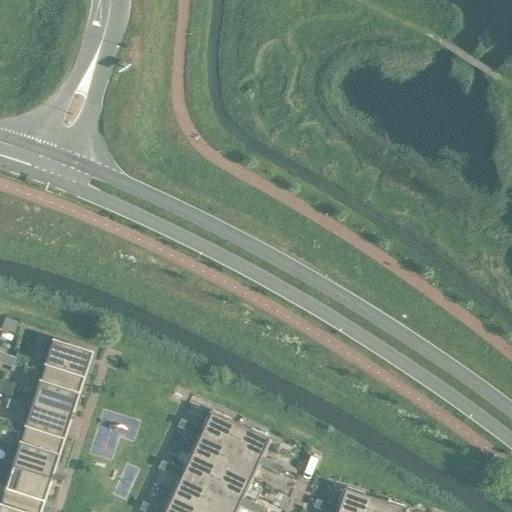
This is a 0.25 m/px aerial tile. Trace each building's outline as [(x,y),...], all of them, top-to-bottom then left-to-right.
[(3,327),(13,331),(16,320),(6,317),(3,327)] [(91,351),(53,338),(46,361),(65,367),(59,386),(78,392),(91,351)] [(15,356),(4,352),(0,361),(12,366),(15,356)] [(71,414),(78,392),(59,386),(65,367),(46,361),(33,402),(71,414)] [(64,435),(71,414),(33,402),(28,400),(21,423),(25,424),(20,441),(39,448),(45,429),(64,435)] [(237,422),(207,408),(199,426),(197,430),(227,444),(237,422)] [(199,426),(181,418),(179,421),(197,430),(199,426)] [(197,430),(179,421),(177,425),(195,434),(197,430)] [(259,454),(267,436),(237,422),(227,444),(257,457),(259,454)] [(51,476),(64,435),(45,429),(39,448),(20,441),(13,463),(51,476)] [(227,444),(197,430),(195,434),(188,450),(218,464),(227,444)] [(255,461),(257,457),(227,444),(218,464),(248,478),(255,461)] [(218,464),(188,450),(180,467),(178,471),(208,485),(218,464)] [(277,462),(259,454),(257,457),(275,466),(277,462)] [(275,466),(257,457),(255,461),(274,470),(275,466)] [(180,467),(162,459),(160,463),(178,471),(180,467)] [(44,497),(51,476),(13,463),(0,502),(0,503),(19,510),(25,491),(44,497)] [(178,471),(160,463),(158,467),(176,475),(178,471)] [(248,478),(218,464),(208,485),(238,499),(240,495),(248,478)] [(208,485),(178,471),(176,475),(168,492),(199,506),(208,485)] [(238,499),(208,485),(199,506),(212,511),(232,511),(236,503),(238,499)] [(373,511),(378,497),(347,487),(341,506),(339,510),(345,511),(373,511)] [(39,511),(44,497),(25,491),(19,510),(0,503),(0,511),(39,511)] [(195,511),(199,506),(168,492),(161,509),(159,511),(195,511)] [(258,503),(240,495),(238,499),(256,507),(258,503)] [(408,511),(410,508),(378,497),(373,511),(408,511)] [(255,511),(256,507),(238,499),(236,503),(255,511)] [(159,511),(161,509),(143,500),(141,504),(157,511),(159,511)] [(341,506),(322,500),(320,504),(339,510),(341,506)]
